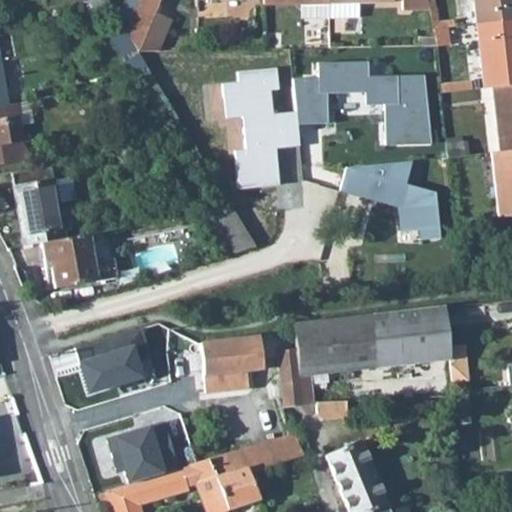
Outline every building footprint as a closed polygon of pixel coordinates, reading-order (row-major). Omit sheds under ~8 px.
[(86,0),(93,11),(110,7),(105,0),(86,0)] [(126,0),(120,15),(130,20),(138,0),(126,0)] [(138,0),(130,22),(146,29),(154,12),(158,0),(138,0)] [(428,9),(426,0),(399,0),(400,10),(428,9)] [(426,0),(428,9),(428,11),(435,9),(432,0),(426,0)] [(511,0),(472,0),(475,24),(511,19),(511,0)] [(327,3),(328,19),(358,18),(358,2),(327,3)] [(299,3),(300,19),(328,19),(327,3),(299,3)] [(428,11),(432,29),(446,27),(453,26),(452,20),(437,22),(435,9),(428,11)] [(146,29),(137,52),(157,52),(170,19),(154,12),(146,29)] [(511,19),(475,24),(482,88),(491,87),(511,84),(511,19)] [(125,33),(137,52),(146,29),(130,22),(125,33)] [(446,27),(432,29),(435,46),(448,44),(446,27)] [(133,78),(136,77),(150,74),(137,52),(125,33),(122,28),(108,36),(133,78)] [(177,144),(180,143),(191,141),(150,74),(136,77),(177,144)] [(439,85),(440,93),(470,90),(470,82),(439,85)] [(511,84),(491,87),(498,152),(511,150),(511,84)] [(17,96),(4,98),(5,105),(14,103),(18,103),(17,96)] [(14,103),(18,125),(33,123),(29,101),(28,101),(18,103),(14,103)] [(0,105),(0,162),(24,159),(18,125),(14,103),(5,105),(3,105),(0,105)] [(205,165),(191,141),(180,143),(196,170),(205,165)] [(511,150),(498,152),(491,153),(498,217),(511,215),(511,150)] [(9,173),(22,246),(40,243),(64,239),(57,202),(53,180),(51,166),(9,173)] [(53,180),(57,202),(75,199),(72,177),(53,180)] [(233,253),(254,247),(231,208),(216,211),(233,253)] [(64,239),(40,243),(43,264),(48,263),(49,269),(53,289),(114,278),(111,259),(90,263),(85,235),(64,239)] [(309,375),(429,361),(425,323),(429,323),(442,306),(291,323),(294,349),(276,350),(279,376),(296,374),(297,376),(309,375)] [(448,359),(442,306),(429,323),(425,323),(429,361),(448,359)] [(260,368),(257,337),(198,343),(203,393),(246,388),(245,370),(260,368)] [(245,370),(246,388),(264,387),(263,374),(262,368),(260,368),(245,370)] [(263,374),(264,387),(267,408),(270,419),(284,415),(281,407),(277,373),(263,374)] [(296,374),(279,376),(282,407),(312,403),(309,375),(297,376),(296,374)] [(344,401),(314,403),(315,413),(323,419),(345,416),(344,401)] [(129,426),(135,447),(147,444),(141,423),(129,426)] [(134,453),(126,427),(112,431),(119,457),(134,453)] [(303,455),(292,433),(208,458),(209,459),(215,478),(247,468),(248,473),(303,455)] [(389,511),(359,441),(325,455),(347,511),(389,511)] [(209,459),(103,491),(106,499),(109,511),(140,511),(138,504),(187,489),(185,486),(194,484),(205,511),(217,511),(258,498),(248,473),(247,468),(215,478),(209,459)] [(92,495),(95,502),(106,499),(103,491),(92,495)]
